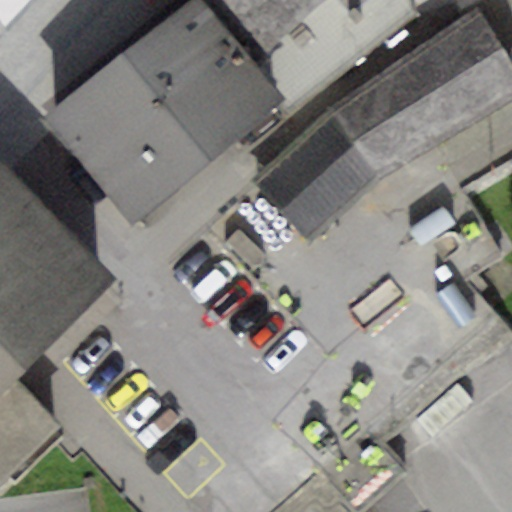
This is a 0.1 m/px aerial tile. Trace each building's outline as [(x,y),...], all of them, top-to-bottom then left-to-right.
[(211,0),(290,100),(413,0),(211,0)] [(455,0),(461,10),(479,0),(455,0)] [(200,2),(45,122),(128,229),(283,109),(200,2)] [(332,116),(260,188),(314,250),(382,182),(511,103),(511,73),(484,21),(332,116)] [(0,405),(115,292),(0,176),(0,405)]
